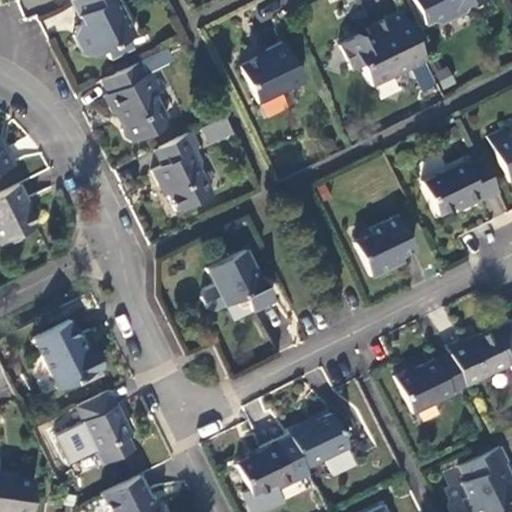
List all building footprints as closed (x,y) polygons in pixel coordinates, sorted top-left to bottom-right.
[(70,0),(68,1),(79,23),(74,25),(71,34),(79,51),(89,55),(102,48),(107,58),(129,47),(124,37),(130,34),(114,0),(70,0)] [(477,0),(412,0),(424,24),(432,21),(441,23),(464,12),(467,3),(472,3),(477,0)] [(424,59),(399,9),(364,27),(367,33),(360,36),(358,33),(339,43),(350,67),(359,63),(370,85),(424,59)] [(301,80),(281,41),(263,50),(264,52),(238,66),(256,102),(301,80)] [(143,74),(137,62),(100,80),(106,92),(102,95),(109,112),(113,110),(120,123),(119,128),(124,138),(129,142),(163,124),(165,118),(152,92),(163,87),(154,69),(143,74)] [(440,89),(456,82),(448,65),(432,73),(440,89)] [(227,117),(197,127),(203,145),(233,136),(227,117)] [(511,134),(504,138),(501,130),(486,137),(507,181),(511,178),(511,134)] [(196,146),(188,131),(151,149),(159,164),(149,170),(156,186),(160,184),(173,210),(208,192),(197,169),(198,161),(192,149),(196,146)] [(0,148),(0,169),(10,165),(1,148),(0,148)] [(480,199),(494,191),(478,159),(466,164),(464,159),(420,181),(437,217),(465,202),(466,204),(479,198),(480,199)] [(23,199),(16,183),(0,190),(0,240),(33,224),(21,200),(23,199)] [(410,250),(394,217),(366,231),(368,235),(351,244),(366,277),(392,266),(390,260),(396,257),(410,250)] [(259,285),(241,249),(204,267),(211,282),(200,288),(197,295),(203,307),(210,309),(241,294),(248,311),(269,301),(261,284),(259,285)] [(398,262),(396,257),(390,260),(392,266),(398,262)] [(28,336),(54,387),(97,365),(87,347),(81,349),(65,318),(28,336)] [(511,319),(511,318),(463,340),(460,336),(445,344),(450,354),(465,385),(509,363),(511,368),(511,319)] [(451,392),(465,385),(450,354),(437,360),(433,358),(407,371),(406,369),(394,375),(412,413),(450,394),(451,392)] [(119,419),(104,390),(72,406),(78,419),(77,420),(93,449),(106,443),(113,456),(128,448),(122,435),(123,434),(116,420),(119,419)] [(300,421),(283,430),(302,468),(344,448),(327,414),(312,421),(303,426),(300,421)] [(310,416),(300,421),(303,426),(312,421),(310,416)] [(289,480),(270,441),(251,450),(253,454),(232,465),(244,490),(237,494),(245,511),(258,511),(279,502),(272,489),(289,480)] [(99,462),(113,456),(106,443),(93,449),(99,462)] [(500,445),(460,464),(467,481),(463,483),(467,490),(466,500),(471,511),(500,511),(511,506),(511,485),(509,480),(511,478),(511,472),(506,462),(509,461),(500,445)] [(0,511),(23,511),(28,479),(0,474),(0,511)] [(148,503),(134,475),(96,494),(104,511),(154,511),(149,502),(148,503)]
